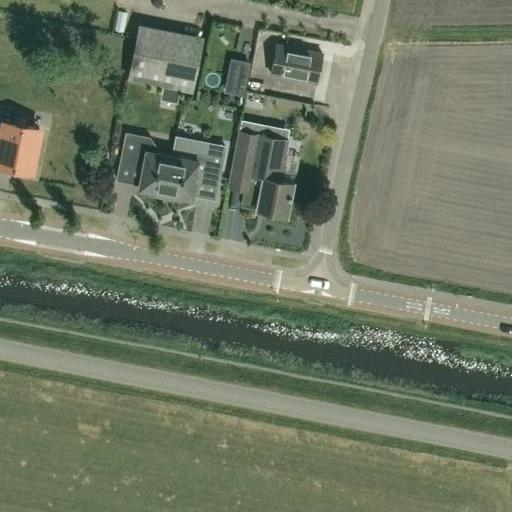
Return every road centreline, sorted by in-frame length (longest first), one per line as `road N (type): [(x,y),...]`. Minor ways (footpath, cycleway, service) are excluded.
road 1 (residential): [(511,451),(0,350)]
road 2 (tertiary): [(319,288),(0,227)]
road 3 (unclassified): [(319,288),(383,0)]
road 4 (tertiary): [(511,324),(319,288)]
